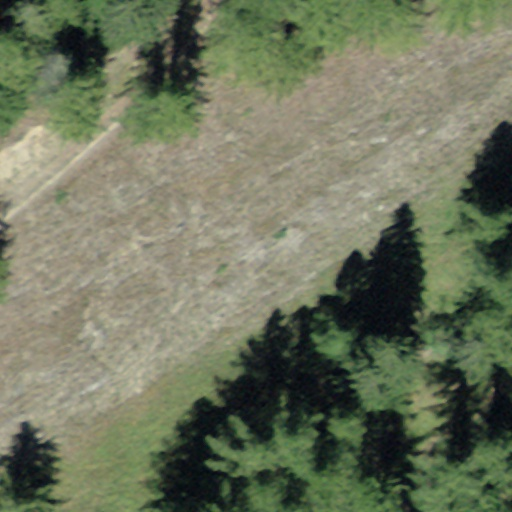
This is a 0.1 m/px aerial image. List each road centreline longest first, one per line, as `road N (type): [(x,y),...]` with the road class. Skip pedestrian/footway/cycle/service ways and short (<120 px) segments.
road 1 (track): [(196,0),(47,152),(0,179)]
road 2 (track): [(410,511),(511,385)]
